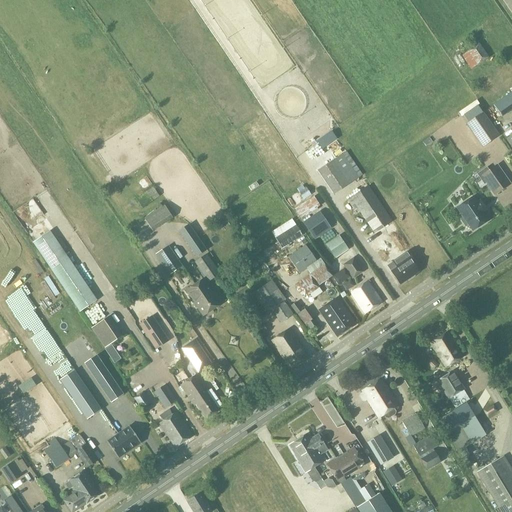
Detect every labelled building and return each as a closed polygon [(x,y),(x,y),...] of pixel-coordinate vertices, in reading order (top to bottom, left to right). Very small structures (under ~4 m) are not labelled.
[(489,58),(479,43),(462,55),(471,70),(489,58)] [(501,117),(511,109),(511,92),(493,106),(501,117)] [(132,105),(135,115),(146,110),(142,101),(132,105)] [(466,125),(482,148),(500,136),(483,112),(466,125)] [(335,140),(331,134),(317,144),(321,150),(335,140)] [(445,153),(450,160),(458,154),(453,147),(445,153)] [(318,171),(334,195),(363,176),(346,152),(342,155),(340,152),(330,159),(332,162),(318,171)] [(497,165),(481,176),(494,195),(510,184),(497,165)] [(139,180),(145,176),(141,171),(135,174),(139,180)] [(354,211),(357,209),(374,234),(392,222),(368,186),(347,200),(354,211)] [(143,209),(159,196),(153,188),(136,200),(143,209)] [(299,193),(304,201),(293,206),(299,218),(319,208),(308,188),(299,193)] [(472,197),(457,208),(461,214),(458,216),(465,227),(468,225),(473,231),(488,220),(484,214),(486,213),(482,208),(483,207),(480,201),(477,203),(472,197)] [(173,219),(164,206),(144,219),(153,232),(173,219)] [(315,239),(333,228),(321,211),(304,222),(315,239)] [(189,225),(178,232),(196,258),(207,251),(189,225)] [(282,249),(303,236),(296,225),(278,237),(278,235),(274,237),(282,249)] [(33,243),(80,313),(98,301),(70,260),(73,258),(69,253),(67,255),(50,231),(33,243)] [(339,236),(326,245),(335,259),(349,250),(339,236)] [(385,241),(371,247),(374,254),(388,249),(385,241)] [(299,274),(307,269),(317,262),(305,245),(287,257),(299,274)] [(156,254),(170,275),(181,267),(167,247),(156,254)] [(396,268),(391,271),(400,285),(418,272),(412,264),(414,263),(406,252),(392,262),(396,268)] [(195,263),(208,283),(220,274),(218,271),(221,269),(210,253),(195,263)] [(339,286),(351,277),(353,280),(364,272),(354,257),(343,265),(345,268),(333,277),(339,286)] [(325,264),(310,274),(294,285),(304,298),(319,288),(318,287),(333,276),(325,264)] [(202,280),(195,285),(212,310),(221,304),(212,290),(210,291),(202,280)] [(271,310),(285,299),(278,289),(272,281),(253,294),(267,313),(271,310)] [(350,293),(364,314),(382,303),(368,282),(350,293)] [(212,310),(195,285),(187,290),(195,302),(194,303),(203,316),(212,310)] [(285,299),(271,310),(281,324),(295,314),(289,306),(285,299)] [(337,336),(354,324),(336,299),(319,310),(337,336)] [(297,314),(302,310),(296,302),(291,306),(297,314)] [(84,313),(101,346),(115,338),(103,315),(95,319),(90,309),(84,313)] [(54,357),(61,353),(45,327),(48,325),(42,315),(24,326),(45,360),(39,363),(51,383),(59,378),(55,371),(61,367),(54,357)] [(152,316),(139,325),(156,350),(170,341),(152,316)] [(314,319),(313,319),(307,324),(312,332),(320,327),(314,319)] [(257,328),(260,336),(266,333),(263,325),(257,328)] [(59,343),(65,339),(59,329),(53,333),(59,343)] [(289,330),(272,341),(291,369),(308,358),(289,330)] [(446,368),(464,357),(448,332),(430,343),(446,368)] [(105,350),(115,364),(121,359),(112,345),(105,350)] [(195,368),(201,364),(205,369),(212,364),(208,359),(199,345),(186,354),(195,368)] [(124,395),(97,355),(84,364),(111,403),(124,395)] [(75,370),(60,380),(87,420),(102,410),(75,370)] [(436,381),(448,400),(450,399),(456,409),(470,400),(464,390),(465,390),(453,371),(436,381)] [(211,389),(208,391),(197,374),(180,385),(194,406),(196,405),(205,419),(219,410),(218,409),(223,406),(211,389)] [(365,402),(368,400),(379,418),(398,406),(381,379),(362,391),(363,393),(360,395),(360,397),(362,402),(365,402)] [(153,393),(165,410),(177,401),(166,384),(153,393)] [(141,409),(150,403),(143,393),(134,398),(141,409)] [(457,413),(461,420),(460,421),(466,430),(467,430),(481,421),(477,416),(478,415),(472,405),(457,413)] [(177,412),(159,423),(175,448),(192,437),(177,412)] [(416,414),(402,422),(411,437),(425,429),(416,414)] [(340,418),(334,423),(338,429),(344,425),(340,418)] [(445,432),(458,452),(473,443),(461,423),(445,432)] [(129,427),(118,434),(129,451),(140,444),(141,443),(129,426),(129,427)] [(107,442),(118,459),(119,458),(129,451),(118,434),(108,442),(107,441),(107,442)] [(314,437),(311,439),(308,434),(289,446),(305,473),(325,462),(316,448),(320,446),(314,437)] [(56,468),(69,459),(77,454),(86,468),(98,460),(80,435),(61,447),(55,439),(49,443),(51,446),(44,451),(56,468)] [(431,436),(413,446),(426,471),(441,463),(434,449),(437,447),(431,436)] [(387,452),(378,437),(367,443),(376,459),(387,452)] [(338,483),(365,466),(354,447),(326,464),(338,483)] [(0,450),(0,451),(5,459),(10,456),(5,448),(0,450)] [(476,473),(500,511),(511,511),(511,469),(504,456),(476,473)] [(1,469),(11,484),(23,476),(21,473),(28,469),(21,457),(13,462),(1,469)] [(391,486),(402,480),(393,467),(383,473),(391,486)] [(71,511),(73,511),(100,494),(84,470),(67,482),(75,493),(64,501),(71,511)] [(341,484),(355,506),(365,500),(355,484),(360,481),(356,475),(351,478),(351,477),(341,484)] [(193,511),(211,511),(201,494),(187,502),(193,511)] [(390,511),(379,494),(357,507),(359,511),(390,511)] [(26,495),(21,497),(26,507),(31,505),(26,495)] [(466,495),(446,504),(450,511),(469,503),(466,495)] [(12,511),(19,507),(13,498),(6,503),(12,511)]
